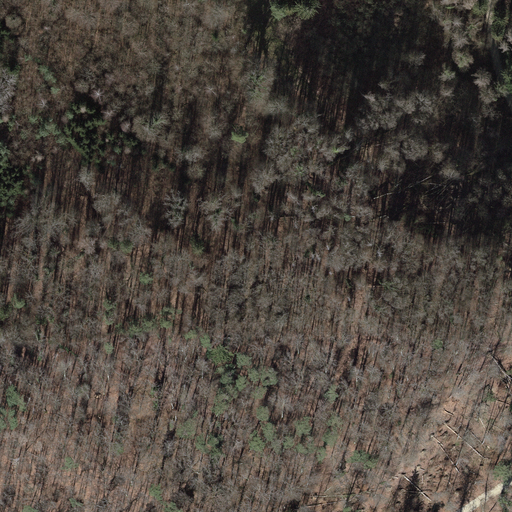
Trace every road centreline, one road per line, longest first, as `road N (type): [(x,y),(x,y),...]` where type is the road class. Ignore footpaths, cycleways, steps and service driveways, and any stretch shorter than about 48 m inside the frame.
road 1 (track): [(0,17),(45,73),(78,177),(169,373),(207,408),(254,418),(318,394),(380,410),(419,390)]
road 2 (track): [(256,0),(319,103),(405,192),(465,240)]
